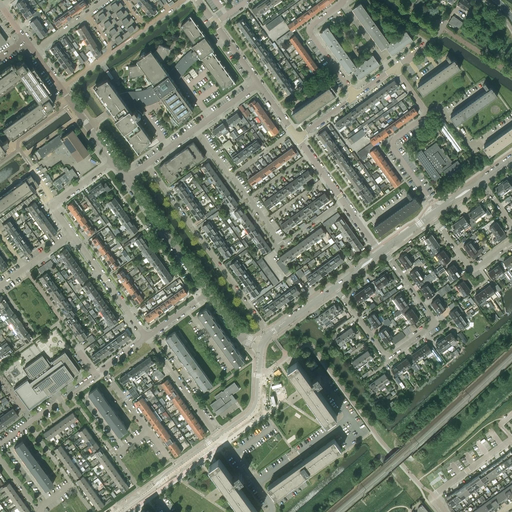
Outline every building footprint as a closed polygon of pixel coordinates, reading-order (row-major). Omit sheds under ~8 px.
[(22,0),(16,4),(20,9),(26,4),(23,0),(22,0)] [(83,0),(78,4),(83,10),(88,6),(83,0)] [(117,4),(116,2),(117,2),(115,0),(114,0),(105,7),(108,10),(109,11),(112,9),(114,12),(121,8),(121,7),(123,6),(120,2),(117,4)] [(269,8),(273,6),(269,0),(264,0),(264,1),(269,8)] [(321,9),(326,6),(322,0),(321,0),(316,0),(315,1),(317,4),(321,9)] [(470,2),(466,0),(459,0),(457,3),(466,9),(470,2)] [(152,6),(148,1),(141,7),(145,11),(152,6)] [(260,4),(265,11),(269,8),(264,1),(260,4)] [(370,17),(360,3),(352,9),(357,15),(355,16),(356,18),(358,16),(362,22),(370,17)] [(30,9),(26,4),(20,9),(23,14),(30,9)] [(78,4),(74,7),(78,13),(83,10),(78,4)] [(256,6),(261,14),(265,11),(260,4),(256,6)] [(317,4),(312,7),(316,13),(321,9),(317,4)] [(155,10),(152,6),(145,11),(149,16),(152,13),(154,15),(158,12),(156,10),(155,10)] [(261,14),(256,6),(252,9),(257,17),(261,14)] [(74,7),(69,11),(73,17),(78,13),(74,7)] [(307,11),(311,16),(316,13),(312,7),(307,11)] [(123,12),(122,10),(121,8),(114,12),(111,15),(114,18),(114,19),(117,16),(120,20),(126,15),(128,14),(126,10),(123,12)] [(39,12),(38,10),(33,14),(30,9),(23,14),(27,19),(33,15),(34,16),(39,12)] [(108,10),(105,12),(102,9),(94,15),(96,19),(99,17),(100,19),(101,21),(101,22),(108,17),(111,15),(109,11),(108,10)] [(68,20),(73,17),(69,11),(64,14),(68,20)] [(307,11),(302,14),(306,20),(311,16),(307,11)] [(40,23),(37,19),(42,15),(39,12),(34,16),(36,19),(30,23),(33,28),(40,23)] [(64,14),(59,18),(63,24),(68,20),(64,14)] [(297,18),(301,23),(306,20),(302,14),(297,18)] [(128,19),(127,18),(128,17),(126,15),(120,20),(117,22),(119,26),(120,26),(123,24),(125,27),(132,23),(134,21),(131,17),(128,19)] [(449,22),(459,29),(463,22),(453,15),(449,22)] [(114,18),(111,20),(108,17),(101,22),(101,21),(99,23),(102,27),(105,25),(106,26),(105,27),(107,29),(114,24),(117,22),(114,19),(114,18)] [(372,36),(379,30),(370,17),(362,22),(366,29),(364,30),(365,31),(367,30),(372,36)] [(63,24),(59,18),(54,22),(58,27),(63,24)] [(167,53),(170,48),(159,44),(158,47),(156,50),(154,53),(151,50),(145,54),(144,52),(141,54),(143,56),(137,60),(139,63),(136,65),(132,65),(129,66),(130,77),(135,76),(141,75),(146,73),(154,84),(153,85),(153,86),(152,86),(148,88),(144,90),(140,91),(135,91),(131,91),(128,92),(124,92),(122,93),(120,93),(119,94),(108,78),(97,84),(98,85),(95,86),(94,85),(111,109),(109,111),(110,113),(112,112),(113,112),(117,118),(115,119),(120,125),(119,126),(139,153),(139,152),(147,144),(152,140),(139,122),(137,118),(143,114),(141,112),(139,111),(138,110),(141,107),(144,106),(149,105),(154,103),(158,101),(163,98),(166,103),(176,116),(173,118),(179,124),(178,125),(189,115),(188,115),(187,114),(193,110),(175,85),(176,85),(174,82),(177,80),(179,78),(181,76),(183,74),(185,72),(188,68),(191,64),(195,61),(200,57),(201,58),(203,57),(223,85),(221,86),(223,89),(232,84),(232,83),(231,82),(234,80),(229,74),(228,75),(226,73),(228,72),(225,68),(223,69),(222,67),(223,66),(220,62),(219,63),(217,61),(219,60),(216,56),(215,57),(213,55),(214,53),(212,50),(214,49),(209,43),(210,43),(192,18),(190,20),(189,19),(189,18),(181,25),(183,28),(184,27),(196,43),(192,46),(194,48),(192,49),(187,53),(182,58),(178,63),(175,66),(172,70),(168,73),(160,63),(164,58),(167,53)] [(240,28),(246,23),(242,18),(236,23),(240,28)] [(292,22),(296,27),(301,23),(297,18),(292,22)] [(291,30),(291,31),(296,27),(292,22),(287,25),(291,30)] [(43,28),(40,23),(33,28),(37,33),(43,28)] [(50,27),(52,30),(54,28),(50,23),(48,25),(44,28),(43,28),(37,33),(41,38),(47,33),(45,30),(50,27)] [(134,27),(133,25),(134,25),(132,23),(125,27),(128,31),(125,33),(128,37),(140,29),(137,25),(134,27)] [(243,33),(250,28),(246,23),(240,28),(243,33)] [(119,26),(116,28),(114,24),(107,29),(105,31),(107,34),(110,32),(111,34),(112,37),(119,32),(122,30),(120,26),(119,26)] [(77,29),(81,34),(88,30),(84,25),(77,29)] [(332,33),(328,27),(327,27),(320,32),(324,38),(322,40),(323,41),(325,40),(329,46),(337,40),(333,34),(335,33),(333,31),(332,33)] [(247,38),(253,33),(250,28),(243,33),(247,38)] [(91,35),(88,30),(81,34),(84,40),(91,35)] [(379,30),(372,36),(376,42),(374,43),(375,45),(377,43),(381,49),(386,46),(389,44),(389,43),(379,30)] [(389,44),(386,46),(387,48),(386,48),(391,55),(412,40),(406,31),(389,43),(389,44)] [(125,33),(122,35),(119,32),(112,37),(110,38),(113,42),(116,40),(117,41),(116,42),(118,44),(128,37),(125,33)] [(251,43),(257,39),(253,33),(247,38),(251,43)] [(94,41),(91,35),(84,40),(87,45),(94,41)] [(292,44),(298,40),(295,35),(292,37),(290,39),(289,39),(292,44)] [(66,37),(61,41),(65,46),(70,42),(66,37)] [(254,48),(261,44),(257,39),(251,43),(254,48)] [(302,45),(298,40),(292,44),(296,49),(302,45)] [(339,59),(347,54),(343,48),(344,47),(343,45),(341,46),(337,40),(329,46),(334,52),(332,53),(333,55),(335,53),(339,59)] [(87,45),(90,50),(98,46),(94,41),(87,45)] [(50,48),(54,54),(61,49),(57,44),(50,48)] [(258,53),(264,49),(261,44),(254,48),(258,53)] [(300,54),(305,50),(302,45),(296,49),(300,54)] [(90,50),(94,55),(97,54),(101,51),(98,46),(90,50)] [(64,54),(61,49),(54,54),(58,59),(64,54)] [(262,58),(268,54),(264,49),(258,53),(262,58)] [(309,55),(305,50),(300,54),(303,59),(309,55)] [(58,59),(61,63),(68,59),(64,54),(58,59)] [(265,63),(272,59),(268,54),(262,58),(265,63)] [(347,54),(339,59),(343,65),(341,67),(342,68),(344,67),(349,73),(350,72),(351,71),(353,70),(356,67),(355,66),(352,61),(354,60),(352,58),(351,59),(347,54)] [(309,55),(303,59),(307,64),(312,60),(309,55)] [(356,67),(353,70),(354,71),(354,72),(358,78),(379,63),(373,55),(358,65),(358,64),(355,66),(356,67)] [(452,61),(451,59),(448,56),(446,57),(450,63),(417,86),(423,94),(460,68),(457,63),(456,62),(454,60),(452,61)] [(61,63),(65,68),(72,64),(68,59),(61,63)] [(269,68),(275,64),(272,59),(265,63),(269,68)] [(10,63),(0,70),(0,123),(9,137),(10,138),(11,139),(47,114),(45,112),(47,111),(47,110),(46,109),(49,106),(49,107),(49,106),(50,105),(50,106),(51,106),(50,105),(53,103),(54,103),(52,101),(50,98),(47,94),(50,91),(33,67),(30,70),(27,66),(23,60),(23,61),(20,63),(19,62),(19,63),(18,64),(18,63),(18,64),(15,66),(14,65),(14,64),(12,66),(10,63)] [(316,65),(312,60),(307,64),(310,69),(316,65)] [(72,64),(65,68),(69,74),(75,69),(72,64)] [(273,73),(279,69),(275,64),(269,68),(273,73)] [(319,70),(316,65),(310,69),(314,74),(319,70)] [(276,79),(283,74),(279,69),(273,73),(276,79)] [(280,84),(286,79),(283,74),(276,79),(280,84)] [(284,89),(290,84),(286,79),(280,84),(284,89)] [(397,90),(395,88),(398,86),(394,80),(389,84),(393,90),(395,92),(397,90)] [(489,89),(487,87),(485,83),(483,85),(487,90),(450,117),(456,125),(497,95),(494,91),(494,90),(493,89),(493,90),(491,87),(489,89)] [(294,89),(292,86),(290,84),(284,89),(288,94),(294,89)] [(292,113),(298,121),(337,93),(332,86),(331,85),(330,84),(328,85),(329,87),(292,113)] [(389,84),(384,87),(388,93),(393,90),(389,84)] [(388,93),(384,87),(379,91),(383,97),(384,97),(385,99),(390,95),(388,93)] [(379,100),(383,97),(379,91),(374,94),(379,100)] [(369,98),(374,104),(379,100),(374,94),(369,98)] [(364,101),(369,107),(374,104),(369,98),(364,101)] [(255,110),(260,106),(257,102),(256,102),(254,100),(248,105),(250,107),(252,106),(255,110)] [(360,105),(364,111),(369,107),(364,101),(360,105)] [(355,108),(359,114),(364,111),(360,105),(355,108)] [(255,110),(259,115),(264,111),(260,106),(255,110)] [(408,111),(412,116),(418,113),(414,107),(408,111)] [(355,108),(350,112),(354,118),(359,114),(355,108)] [(259,115),(262,120),(268,116),(264,111),(259,115)] [(412,116),(408,111),(403,114),(407,120),(412,116)] [(350,112),(345,115),(349,121),(354,118),(350,112)] [(232,117),(237,123),(241,119),(244,123),(246,121),(241,113),(239,115),(237,113),(232,117)] [(399,118),(403,123),(407,120),(403,114),(399,118)] [(351,124),(349,121),(345,115),(340,119),(344,125),(346,127),(351,124)] [(262,125),(263,127),(271,121),(268,116),(262,120),(263,122),(262,123),(262,125)] [(237,123),(232,117),(227,120),(231,127),(237,123)] [(394,121),(398,127),(403,123),(399,118),(394,121)] [(346,127),(344,125),(340,119),(335,122),(336,123),(335,124),(340,131),(346,127)] [(398,127),(394,121),(392,119),(387,123),(389,125),(393,131),(398,127)] [(269,130),(275,126),(271,121),(263,127),(267,132),(269,130)] [(444,122),(438,125),(457,151),(463,148),(451,132),(444,122)] [(0,123),(0,141),(1,143),(6,139),(6,140),(7,141),(7,142),(9,141),(11,139),(10,138),(9,137),(0,123)] [(226,134),(229,132),(228,129),(223,123),(218,127),(222,133),(224,132),(226,134)] [(71,154),(75,160),(87,152),(72,130),(75,128),(74,126),(73,125),(36,151),(42,158),(54,150),(57,154),(61,152),(64,153),(67,157),(71,154)] [(384,129),(388,134),(393,131),(389,125),(384,129)] [(275,126),(269,130),(273,135),(278,131),(275,126)] [(511,126),(483,147),(489,155),(511,138),(511,126)] [(217,137),(222,133),(218,127),(213,130),(217,137)] [(379,132),(383,138),(388,134),(384,129),(379,132)] [(317,135),(320,140),(328,134),(325,130),(317,135)] [(374,136),(378,141),(383,138),(379,132),(374,136)] [(252,144),(256,150),(261,146),(259,143),(261,141),(255,133),(252,135),(256,140),(252,144)] [(323,144),(331,138),(328,134),(320,140),(323,144)] [(378,141),(374,136),(369,139),(372,143),(373,145),(378,141)] [(331,138),(323,144),(326,148),(334,142),(331,138)] [(168,179),(170,182),(180,175),(177,171),(192,161),(194,164),(204,157),(202,154),(201,151),(200,151),(193,142),(190,145),(187,146),(185,148),(178,153),(176,154),(174,156),(167,161),(164,162),(163,164),(159,167),(166,176),(165,177),(168,179)] [(329,151),(336,146),(334,142),(326,148),(329,151)] [(448,178),(462,167),(457,160),(452,164),(436,142),(423,152),(421,150),(415,154),(434,181),(440,176),(439,174),(443,171),(448,178)] [(247,147),(251,153),(256,150),(252,144),(247,147)] [(332,155),(339,150),(336,146),(329,151),(332,155)] [(251,153),(247,147),(242,150),(246,157),(251,153)] [(296,153),(297,155),(300,154),(295,147),(293,149),(292,148),(287,151),(291,157),(296,153)] [(369,152),(373,157),(379,153),(376,148),(369,152)] [(246,157),(242,150),(237,154),(241,160),(246,157)] [(339,150),(332,155),(335,159),(342,154),(339,150)] [(291,157),(287,151),(282,155),(286,160),(291,157)] [(379,153),(373,157),(376,162),(383,158),(379,153)] [(241,160),(237,154),(232,158),(236,164),(241,160)] [(342,154),(335,159),(337,163),(345,158),(342,154)] [(277,158),(281,164),(286,160),(282,155),(277,158)] [(268,165),(272,171),(277,167),(272,162),(269,157),(266,159),(270,164),(268,165)] [(272,162),(277,167),(281,164),(277,158),(272,162)] [(345,158),(337,163),(340,167),(348,162),(345,158)] [(380,167),(386,163),(383,158),(376,162),(380,167)] [(263,169),(267,174),(272,171),(268,165),(267,165),(264,160),(262,162),(265,167),(263,169)] [(351,165),(351,166),(352,165),(349,160),(348,162),(340,167),(343,171),(351,165)] [(201,167),(205,173),(212,168),(208,163),(201,167)] [(386,163),(380,167),(383,172),(390,167),(386,163)] [(263,169),(259,164),(257,166),(260,171),(258,172),(262,178),(267,174),(263,169)] [(351,165),(343,171),(346,175),(353,169),(351,166),(351,165)] [(52,182),(58,190),(77,176),(72,168),(68,170),(66,166),(62,169),(65,173),(52,182)] [(387,177),(393,172),(390,167),(383,172),(387,177)] [(209,178),(215,173),(212,168),(205,173),(209,178)] [(302,174),(307,180),(313,177),(308,170),(305,172),(302,169),(300,171),(302,174)] [(356,173),(353,169),(346,175),(349,179),(356,173)] [(262,178),(258,172),(253,176),(257,182),(262,178)] [(352,183),(359,177),(361,176),(358,172),(356,173),(349,179),(352,183)] [(397,177),(393,172),(387,177),(390,182),(397,177)] [(212,183),(219,178),(215,173),(209,178),(212,183)] [(302,174),(300,175),(299,173),(298,174),(297,173),(295,175),(297,178),(302,184),(307,180),(302,174)] [(38,185),(34,180),(30,175),(0,196),(0,210),(30,188),(33,192),(36,190),(34,188),(38,185)] [(257,182),(253,176),(248,180),(252,185),(257,182)] [(186,180),(186,179),(184,177),(175,183),(177,186),(174,188),(178,193),(185,188),(187,186),(184,181),(186,180)] [(297,178),(294,180),(292,177),(289,179),(291,182),(296,188),(302,184),(297,178)] [(355,187),(362,181),(359,177),(352,183),(355,187)] [(400,182),(397,177),(390,182),(394,187),(400,182)] [(219,178),(212,183),(216,188),(223,183),(219,178)] [(511,182),(510,184),(507,179),(501,184),(506,191),(511,186),(511,182)] [(286,186),(291,192),(296,188),(291,182),(288,184),(286,181),(284,183),(286,186)] [(355,187),(358,191),(365,185),(362,181),(355,187)] [(95,186),(100,193),(106,189),(107,191),(111,189),(106,182),(103,185),(101,182),(95,186)] [(220,193),(227,188),(223,183),(216,188),(220,193)] [(506,191),(501,184),(495,188),(501,195),(506,191)] [(285,196),(291,192),(286,186),(283,188),(281,185),(278,187),(280,190),(285,196)] [(368,189),(365,185),(358,191),(360,195),(368,189)] [(100,193),(95,186),(90,190),(92,192),(88,195),(98,208),(101,205),(95,197),(100,193)] [(185,188),(178,193),(182,198),(189,193),(185,188)] [(227,188),(220,193),(223,198),(230,194),(227,188)] [(280,200),(285,196),(280,190),(277,192),(275,189),(273,191),(275,194),(280,200)] [(368,189),(360,195),(363,199),(371,193),(368,189)] [(319,197),(324,204),(329,200),(324,193),(321,195),(319,192),(316,194),(318,197),(319,197)] [(189,193),(182,198),(186,204),(193,199),(189,193)] [(274,204),(280,200),(275,194),(272,196),(270,193),(267,195),(269,198),(270,197),(274,204)] [(371,193),(363,199),(366,203),(374,197),(371,193)] [(225,205),(227,203),(234,199),(230,194),(223,198),(225,201),(223,203),(225,205)] [(313,201),(318,207),(324,204),(319,197),(318,197),(316,199),(313,196),(311,198),(313,201)] [(112,208),(119,203),(115,197),(108,202),(112,208)] [(269,208),(274,204),(270,197),(269,198),(266,200),(264,197),(262,199),(269,208)] [(374,226),(379,234),(421,205),(417,200),(418,200),(417,199),(415,197),(374,226)] [(72,201),(73,202),(67,205),(71,210),(79,205),(75,199),(72,201)] [(190,209),(197,204),(193,199),(186,204),(190,209)] [(238,204),(234,199),(227,203),(231,209),(229,209),(231,212),(237,208),(235,206),(238,204)] [(308,205),(313,211),(318,207),(313,201),(310,203),(308,200),(305,202),(307,205),(308,205)] [(29,212),(37,206),(34,201),(26,207),(29,212)] [(115,213),(122,208),(119,203),(112,208),(115,213)] [(194,215),(201,210),(197,204),(190,209),(194,215)] [(302,209),(307,215),(313,211),(308,205),(307,205),(305,207),(302,204),(300,206),(302,209)] [(79,205),(71,210),(74,215),(80,211),(82,210),(79,205)] [(480,205),(474,209),(480,216),(485,212),(488,215),(490,214),(486,207),(483,209),(480,205)] [(32,216),(40,210),(37,206),(29,212),(32,216)] [(205,215),(207,218),(217,210),(215,207),(205,215)] [(119,218),(126,213),(122,208),(115,213),(119,218)] [(238,218),(244,213),(240,208),(234,213),(238,218)] [(297,213),(302,219),(307,215),(302,209),(299,211),(297,208),(295,210),(297,213)] [(469,219),(474,226),(476,224),(474,220),(480,216),(474,209),(469,213),(472,218),(469,219)] [(35,221),(44,215),(40,210),(32,216),(35,221)] [(205,215),(201,210),(194,215),(198,220),(205,215)] [(78,220),(83,216),(80,211),(74,215),(78,220)] [(207,219),(209,221),(220,213),(218,211),(207,219)] [(291,217),(296,223),(302,219),(297,213),(294,215),(292,212),(289,214),(291,217)] [(123,224),(130,219),(126,213),(119,218),(123,224)] [(244,213),(238,218),(241,223),(248,218),(244,213)] [(38,225),(47,219),(44,215),(35,221),(38,225)] [(83,216),(78,220),(82,225),(87,221),(83,216)] [(286,221),(291,227),(296,223),(291,217),(288,219),(286,216),(284,218),(286,221)] [(339,226),(345,222),(342,217),(341,217),(338,219),(336,221),(335,222),(339,226)] [(474,226),(469,219),(467,221),(464,217),(458,221),(463,228),(469,224),(471,227),(474,226)] [(5,229),(14,223),(10,218),(2,224),(5,229)] [(241,223),(245,228),(252,223),(248,218),(241,223)] [(47,219),(38,225),(42,229),(50,223),(47,219)] [(91,226),(93,224),(89,219),(87,221),(82,225),(85,230),(91,226)] [(127,229),(134,224),(130,219),(123,224),(127,229)] [(285,231),(291,227),(286,221),(283,223),(281,220),(278,222),(285,231)] [(489,228),(493,232),(500,227),(498,224),(496,222),(494,223),(492,220),(483,227),(486,230),(489,228)] [(206,231),(213,226),(209,221),(202,226),(206,231)] [(460,231),(463,228),(458,221),(452,225),(455,229),(453,231),(455,234),(457,238),(462,234),(460,231)] [(345,222),(339,226),(342,231),(349,227),(345,222)] [(8,233),(17,227),(14,223),(5,229),(8,233)] [(42,229),(45,234),(53,228),(50,223),(42,229)] [(252,223),(245,228),(249,233),(255,229),(252,223)] [(134,224),(127,229),(131,235),(138,229),(134,224)] [(91,226),(85,230),(89,235),(94,231),(95,233),(97,231),(95,227),(93,229),(91,226)] [(217,232),(213,226),(206,231),(210,237),(217,232)] [(17,227),(8,233),(12,238),(20,232),(17,227)] [(346,236),(352,231),(349,227),(342,231),(346,236)] [(503,230),(500,227),(493,232),(496,237),(493,240),(495,243),(497,241),(498,242),(505,236),(503,233),(504,232),(502,230),(503,230)] [(53,228),(45,234),(48,238),(56,232),(53,228)] [(316,231),(320,238),(326,234),(321,228),(316,231)] [(252,238),(259,234),(255,229),(249,233),(252,238)] [(221,237),(223,235),(219,230),(217,232),(210,237),(214,242),(221,237)] [(320,238),(316,231),(310,235),(315,242),(320,238)] [(352,231),(346,236),(349,241),(356,236),(352,231)] [(12,238),(15,242),(23,236),(20,232),(12,238)] [(96,244),(101,240),(103,239),(98,233),(92,237),(93,239),(92,239),(96,244)] [(146,240),(142,235),(140,233),(129,241),(123,245),(125,248),(130,244),(130,245),(136,241),(139,245),(146,240)] [(256,243),(263,238),(259,234),(252,238),(256,243)] [(428,244),(435,239),(431,234),(427,238),(425,235),(420,239),(421,242),(425,240),(428,244)] [(315,242),(310,235),(305,239),(310,245),(315,242)] [(23,236),(15,242),(18,246),(26,240),(23,236)] [(356,236),(349,241),(353,246),(359,241),(356,236)] [(218,248),(225,243),(221,237),(214,242),(218,248)] [(260,248),(266,244),(263,238),(256,243),(260,248)] [(305,239),(300,242),(305,249),(310,245),(305,239)] [(435,239),(428,244),(432,250),(429,252),(430,254),(438,249),(437,246),(439,245),(435,239)] [(21,251),(29,245),(26,240),(18,246),(21,251)] [(101,240),(96,244),(99,249),(104,245),(101,240)] [(139,245),(143,251),(150,246),(146,240),(139,245)] [(359,241),(353,246),(356,251),(363,247),(359,241)] [(466,252),(474,246),(471,241),(463,246),(465,248),(464,249),(466,252)] [(296,246),(300,252),(305,249),(300,242),(296,246)] [(218,248),(222,253),(228,248),(225,243),(218,248)] [(339,253),(341,252),(335,243),(332,245),(339,253)] [(270,249),(266,244),(260,248),(263,254),(270,249)] [(33,249),(29,245),(21,251),(24,255),(33,249)] [(104,245),(99,249),(103,254),(108,250),(104,245)] [(143,251),(147,256),(154,251),(150,246),(143,251)] [(300,252),(296,246),(290,250),(295,256),(300,252)] [(474,246),(466,252),(469,255),(469,254),(471,257),(471,256),(474,259),(481,254),(480,253),(483,251),(482,248),(478,251),(474,246)] [(60,260),(70,253),(66,248),(59,253),(61,256),(57,259),(55,257),(51,259),(55,264),(58,262),(60,260)] [(228,248),(222,253),(226,258),(232,253),(228,248)] [(438,249),(430,254),(432,257),(435,255),(439,260),(447,254),(444,251),(442,250),(440,251),(438,249)] [(108,250),(103,254),(106,259),(112,255),(108,250)] [(285,253),(290,260),(295,256),(290,250),(285,253)] [(150,261),(157,256),(154,251),(147,256),(145,257),(149,263),(150,262),(150,261)] [(64,260),(66,263),(73,258),(70,253),(60,260),(61,262),(64,260)] [(285,264),(290,260),(285,253),(280,257),(281,259),(282,261),(284,263),(285,264)] [(333,257),(338,264),(344,260),(339,253),(333,257)] [(401,264),(409,258),(405,253),(398,258),(400,260),(399,260),(401,264)] [(447,254),(439,260),(442,265),(450,260),(448,258),(449,257),(447,254)] [(112,255),(106,259),(110,264),(115,260),(112,255)] [(154,267),(161,262),(157,256),(150,261),(150,262),(154,267)] [(338,264),(333,257),(328,261),(333,268),(338,264)] [(508,268),(511,265),(511,263),(507,257),(505,259),(505,260),(503,261),(508,268)] [(68,269),(70,268),(77,263),(73,258),(66,263),(68,266),(67,267),(67,268),(68,269)] [(413,263),(409,258),(401,264),(404,267),(404,266),(406,268),(408,267),(409,269),(421,261),(419,259),(413,263)] [(115,260),(110,264),(113,269),(119,265),(115,260)] [(230,265),(234,270),(241,265),(237,260),(230,265)] [(322,265),(327,272),(333,268),(328,261),(322,265)] [(423,264),(421,261),(409,269),(411,272),(409,273),(411,275),(410,276),(412,279),(420,273),(417,268),(423,264)] [(158,272),(165,267),(161,262),(154,267),(158,272)] [(73,273),(80,268),(77,263),(70,268),(73,273)] [(245,270),(247,269),(243,263),(241,265),(234,270),(238,275),(245,270)] [(446,270),(450,275),(458,269),(455,266),(453,264),(446,270)] [(317,269),(322,276),(327,272),(322,265),(317,269)] [(496,266),(492,268),(498,276),(503,272),(498,265),(496,266)] [(162,278),(169,272),(165,267),(158,272),(162,278)] [(77,278),(84,273),(80,268),(73,273),(75,276),(73,278),(74,280),(77,278)] [(498,276),(492,268),(490,270),(490,271),(488,272),(493,279),(498,276)] [(312,273),(317,280),(322,276),(317,269),(312,273)] [(458,269),(450,275),(453,280),(461,275),(459,273),(460,272),(458,269)] [(120,279),(126,275),(122,270),(116,274),(120,279)] [(245,270),(238,275),(242,281),(249,276),(245,270)] [(317,280),(312,273),(310,271),(305,275),(306,277),(311,284),(317,280)] [(43,283),(50,278),(46,272),(39,278),(43,283)] [(162,278),(166,283),(173,278),(169,272),(162,278)] [(84,273),(77,278),(80,283),(87,278),(84,273)] [(289,277),(293,282),(298,279),(294,273),(289,277)] [(420,273),(412,279),(415,282),(415,281),(417,283),(419,282),(420,284),(431,276),(430,274),(424,278),(420,273)] [(378,277),(384,285),(389,281),(390,283),(393,281),(388,274),(385,276),(384,274),(382,275),(381,275),(378,277)] [(126,275),(120,279),(124,284),(129,280),(126,275)] [(249,276),(242,281),(246,286),(252,281),(249,276)] [(423,294),(431,288),(427,283),(433,279),(431,276),(420,284),(422,287),(420,288),(422,290),(421,291),(423,294)] [(384,285),(378,277),(375,279),(376,280),(374,281),(377,286),(375,288),(378,293),(381,291),(379,289),(384,285)] [(50,278),(43,283),(47,288),(54,283),(50,278)] [(129,280),(124,284),(127,288),(133,285),(133,284),(129,280)] [(459,290),(467,285),(465,282),(464,282),(463,280),(456,286),(459,290)] [(86,291),(93,286),(90,281),(83,286),(86,291)] [(252,281),(246,286),(249,291),(256,286),(252,281)] [(54,283),(47,288),(50,293),(57,288),(54,283)] [(138,288),(135,283),(133,284),(133,285),(127,288),(131,293),(136,289),(136,290),(138,288)] [(289,289),(294,296),(300,292),(295,285),(289,289)] [(378,293),(375,288),(372,290),(369,285),(367,286),(366,286),(363,288),(364,289),(369,296),(374,292),(376,295),(378,293)] [(467,285),(459,290),(463,296),(470,291),(469,289),(470,288),(467,285)] [(498,291),(495,286),(492,288),(490,285),(488,286),(488,285),(484,288),(485,288),(490,296),(495,292),(496,293),(498,291)] [(93,286),(86,291),(90,296),(97,291),(93,286)] [(177,289),(182,297),(187,293),(182,286),(177,289)] [(256,286),(249,291),(255,299),(269,289),(267,287),(265,288),(260,291),(256,286)] [(57,288),(50,293),(54,298),(61,293),(57,288)] [(435,293),(431,288),(423,294),(426,297),(428,299),(435,293)] [(490,296),(485,288),(483,290),(483,289),(479,292),(485,299),(490,296)] [(136,289),(131,293),(134,298),(140,294),(136,290),(136,289)] [(173,295),(177,300),(182,297),(177,289),(175,291),(176,293),(173,295)] [(284,293),(289,300),(294,296),(289,289),(284,293)] [(369,296),(364,289),(362,290),(361,289),(358,292),(364,300),(369,296)] [(97,291),(90,296),(93,301),(100,296),(97,291)] [(391,295),(389,292),(389,291),(381,296),(384,300),(391,295)] [(364,300),(358,292),(355,294),(356,294),(354,296),(359,303),(364,300)] [(485,299),(479,292),(476,294),(477,294),(475,296),(480,303),(485,299)] [(61,293),(54,298),(57,303),(65,298),(61,293)] [(173,304),(177,300),(173,295),(172,293),(167,296),(173,304)] [(289,300),(284,293),(281,295),(279,293),(277,295),(284,304),(289,300)] [(396,303),(404,298),(402,295),(401,296),(400,293),(396,296),(395,294),(390,297),(391,300),(393,298),(396,303)] [(140,294),(134,298),(138,303),(143,299),(140,294)] [(273,301),(278,308),(284,304),(277,295),(275,296),(276,298),(273,301)] [(100,296),(93,301),(97,306),(104,301),(100,296)] [(168,307),(173,304),(167,296),(165,298),(167,300),(164,302),(168,307)] [(65,298),(57,303),(61,308),(68,303),(65,298)] [(404,298),(396,303),(400,309),(407,304),(406,302),(407,301),(404,298)] [(434,309),(442,303),(438,298),(431,303),(432,305),(432,306),(434,309)] [(168,307),(164,302),(162,300),(158,303),(163,311),(168,307)] [(104,301),(97,306),(100,310),(107,305),(104,301)] [(273,301),(268,305),(273,312),(278,308),(273,301)] [(68,303),(61,308),(65,313),(72,308),(68,303)] [(158,314),(163,311),(158,303),(153,307),(158,314)] [(442,303),(434,309),(436,312),(437,311),(439,314),(446,308),(442,303)] [(455,305),(450,309),(452,311),(449,313),(451,315),(450,315),(452,318),(453,318),(460,313),(461,312),(463,311),(457,303),(455,305)] [(10,308),(7,304),(0,308),(0,312),(1,315),(10,308)] [(335,317),(341,313),(343,311),(337,304),(335,305),(334,304),(329,308),(335,317)] [(107,305),(100,310),(104,315),(111,310),(107,305)] [(273,312),(268,305),(262,309),(267,316),(273,312)] [(153,318),(158,314),(153,307),(151,308),(152,310),(149,312),(153,318)] [(14,313),(10,308),(1,315),(5,320),(5,319),(14,313)] [(65,313),(68,318),(73,315),(76,313),(72,308),(65,313)] [(207,328),(216,321),(212,317),(213,316),(211,313),(210,313),(206,308),(197,315),(207,328)] [(330,321),(335,317),(329,308),(324,312),(329,318),(329,319),(330,321)] [(370,323),(378,317),(374,312),(376,311),(374,309),(369,312),(371,315),(367,317),(368,319),(368,320),(370,323)] [(407,319),(415,313),(413,310),(412,311),(411,309),(404,314),(407,319)] [(111,310),(104,315),(107,320),(114,315),(111,310)] [(153,318),(149,312),(144,316),(148,321),(153,318)] [(329,318),(324,312),(319,315),(323,322),(329,319),(329,318)] [(9,324),(18,318),(14,313),(5,319),(5,320),(9,324)] [(415,313),(407,319),(411,324),(413,323),(418,319),(417,317),(417,316),(415,313)] [(456,323),(464,318),(460,313),(453,318),(454,320),(456,323)] [(472,315),(471,313),(470,313),(467,315),(468,315),(464,318),(456,323),(458,327),(459,326),(460,328),(464,325),(466,328),(469,326),(469,322),(467,318),(472,315)] [(70,325),(77,320),(73,315),(68,318),(66,320),(70,325)] [(118,320),(114,315),(107,320),(111,325),(103,331),(105,333),(119,323),(117,321),(118,320)] [(378,317),(370,323),(372,326),(373,326),(374,328),(381,322),(378,317)] [(21,323),(18,318),(9,324),(12,329),(21,323)] [(77,320),(70,325),(73,330),(81,325),(77,320)] [(216,321),(207,328),(216,341),(225,334),(222,330),(223,329),(220,326),(219,326),(216,321)] [(24,328),(21,323),(12,329),(15,334),(24,328)] [(81,325),(73,330),(77,335),(84,330),(81,325)] [(350,338),(353,336),(356,334),(351,327),(346,331),(350,338)] [(381,338),(389,332),(385,327),(378,333),(379,334),(379,335),(381,338)] [(19,339),(28,333),(24,328),(15,334),(19,339)] [(84,330),(77,335),(81,340),(88,335),(84,330)] [(121,334),(125,341),(130,338),(126,331),(121,334)] [(175,351),(184,344),(174,331),(166,338),(169,343),(168,343),(171,347),(172,346),(175,351)] [(350,338),(346,331),(340,335),(345,342),(350,338)] [(464,343),(468,341),(461,331),(457,334),(464,343)] [(392,337),(392,336),(389,332),(381,338),(383,341),(384,341),(385,343),(391,339),(392,337)] [(456,340),(453,336),(451,332),(449,334),(448,333),(445,335),(445,336),(451,343),(456,340)] [(28,333),(19,339),(23,344),(32,338),(28,333)] [(116,338),(121,345),(125,341),(121,334),(116,338)] [(225,334),(216,341),(226,354),(235,347),(231,343),(232,342),(230,339),(229,339),(225,334)] [(340,335),(335,339),(337,341),(335,343),(338,347),(345,342),(340,335)] [(440,339),(446,347),(451,343),(445,336),(444,337),(443,337),(440,339)] [(111,341),(116,348),(121,345),(116,338),(111,341)] [(441,350),(446,347),(440,339),(437,341),(437,342),(435,343),(438,347),(436,349),(440,354),(442,352),(441,350)] [(0,344),(7,353),(12,349),(5,341),(0,344)] [(106,345),(111,352),(116,348),(111,341),(106,345)] [(184,344),(175,351),(179,356),(178,356),(180,360),(181,359),(185,364),(193,357),(184,344)] [(435,350),(432,352),(426,344),(424,345),(424,344),(421,347),(427,355),(428,357),(433,353),(438,360),(441,358),(435,350)] [(101,348),(106,355),(111,352),(106,345),(101,348)] [(235,347),(226,354),(236,367),(244,361),(241,356),(242,355),(239,352),(238,352),(235,347)] [(419,348),(416,350),(422,358),(427,355),(421,347),(419,349),(419,348)] [(96,352),(101,359),(106,355),(101,348),(96,352)] [(362,354),(367,361),(372,357),(367,350),(362,354)] [(411,355),(416,362),(422,358),(416,350),(413,353),(411,355)] [(28,409),(79,372),(64,351),(49,362),(48,363),(42,355),(24,368),(30,376),(29,377),(13,389),(28,409)] [(101,359),(96,352),(91,356),(96,362),(101,359)] [(362,365),(367,361),(362,354),(357,358),(362,365)] [(149,366),(154,362),(150,356),(145,360),(149,366)] [(193,357),(185,364),(188,369),(187,369),(190,373),(191,372),(194,377),(203,371),(193,357)] [(362,365),(357,358),(352,362),(357,368),(362,365)] [(401,361),(401,362),(406,369),(412,365),(406,358),(404,359),(401,361)] [(151,369),(149,366),(145,360),(140,364),(144,370),(147,367),(149,370),(151,369)] [(314,360),(308,365),(312,370),(318,365),(314,360)] [(310,379),(309,378),(297,361),(287,369),(327,423),(337,416),(318,390),(323,386),(321,383),(320,381),(322,380),(318,373),(313,376),(313,377),(310,379)] [(396,365),(401,373),(406,369),(401,362),(399,363),(399,362),(396,365)] [(144,370),(140,364),(135,368),(141,376),(146,372),(144,370)] [(391,369),(396,376),(401,373),(396,365),(393,367),(391,369)] [(141,376),(135,368),(129,371),(134,377),(136,379),(141,376)] [(133,382),(131,379),(134,377),(129,371),(124,375),(130,383),(133,382)] [(203,371),(194,377),(198,382),(197,383),(200,386),(200,385),(204,391),(213,384),(203,371)] [(379,377),(384,384),(389,380),(384,373),(379,377)] [(126,382),(128,385),(130,383),(124,375),(120,378),(124,384),(126,382)] [(386,386),(384,384),(379,377),(374,381),(379,388),(379,387),(381,390),(386,386)] [(164,389),(171,384),(167,379),(161,384),(164,389)] [(379,388),(374,381),(369,385),(371,387),(368,389),(371,393),(379,388)] [(211,404),(214,409),(212,410),(214,412),(216,411),(218,414),(234,402),(230,396),(239,389),(234,382),(224,389),(225,390),(222,392),(222,391),(215,396),(217,400),(211,404)] [(168,394),(174,389),(171,384),(164,389),(168,394)] [(99,408),(107,402),(97,387),(89,393),(99,408)] [(152,398),(154,396),(150,389),(145,393),(147,396),(149,394),(151,398),(152,398)] [(171,398),(178,394),(174,389),(168,394),(171,398)] [(175,403),(181,399),(178,394),(171,398),(175,403)] [(139,407),(146,402),(142,397),(136,402),(139,407)] [(178,408),(185,404),(181,399),(175,403),(178,408)] [(392,400),(389,403),(393,410),(397,407),(392,400)] [(109,422),(117,416),(107,402),(99,408),(109,422)] [(143,411),(149,407),(146,402),(139,407),(143,411)] [(182,413),(188,408),(185,404),(178,408),(182,413)] [(146,416),(153,412),(149,407),(143,411),(146,416)] [(8,411),(13,418),(18,415),(12,408),(8,411)] [(185,418),(192,413),(188,408),(182,413),(185,418)] [(4,414),(9,421),(13,418),(8,411),(4,414)] [(74,421),(77,419),(78,419),(73,412),(67,416),(72,423),(75,427),(77,425),(74,421)] [(150,421),(156,417),(153,412),(146,416),(150,421)] [(0,418),(4,425),(9,421),(4,414),(3,413),(0,414),(0,418)] [(189,423),(195,418),(192,413),(185,418),(189,423)] [(72,423),(67,416),(62,420),(67,426),(70,430),(72,429),(69,425),(72,423)] [(117,416),(109,422),(119,436),(128,430),(117,416)] [(153,426),(160,421),(156,417),(150,421),(153,426)] [(192,428),(199,423),(195,418),(189,423),(192,428)] [(67,426),(62,420),(58,423),(62,429),(65,434),(67,432),(64,428),(67,426)] [(157,431),(163,426),(160,421),(153,426),(157,431)] [(62,429),(58,423),(53,427),(57,433),(60,437),(62,436),(59,432),(62,429)] [(196,432),(202,428),(199,423),(192,428),(196,432)] [(160,436),(167,431),(163,426),(157,431),(160,436)] [(57,433),(53,427),(48,430),(53,436),(56,440),(57,439),(54,435),(57,433)] [(85,427),(84,428),(79,431),(78,431),(74,434),(75,436),(79,433),(82,436),(88,431),(85,427)] [(202,428),(196,432),(200,438),(206,434),(202,428)] [(53,436),(48,430),(43,433),(48,440),(50,444),(52,443),(50,438),(53,436)] [(85,441),(92,436),(88,431),(82,436),(78,439),(79,441),(83,438),(85,441)] [(164,441),(170,436),(167,431),(160,436),(164,441)] [(89,446),(95,441),(92,436),(85,441),(81,444),(82,445),(86,443),(89,446)] [(167,445),(174,441),(170,436),(164,441),(167,445)] [(267,487),(275,497),(341,449),(334,438),(303,461),(301,459),(299,460),(293,465),(295,467),(267,487)] [(24,461),(32,455),(22,441),(14,447),(24,461)] [(90,447),(93,451),(99,446),(95,441),(89,446),(85,449),(86,450),(90,447)] [(171,450),(177,446),(174,441),(167,445),(171,450)] [(60,444),(54,449),(58,455),(64,450),(69,447),(67,445),(63,448),(60,444)] [(177,446),(171,450),(175,456),(182,451),(177,446)] [(97,457),(104,453),(100,448),(94,453),(94,452),(90,455),(91,457),(95,454),(97,457)] [(64,450),(58,455),(62,459),(68,455),(72,452),(71,450),(67,453),(64,450)] [(101,462),(107,457),(104,453),(97,457),(93,460),(94,462),(98,459),(101,462)] [(34,476),(43,470),(32,455),(24,461),(34,476)] [(68,455),(62,459),(65,464),(71,460),(76,457),(74,455),(70,458),(68,455)] [(511,467),(511,466),(511,463),(506,455),(501,458),(507,466),(508,468),(511,465),(511,467)] [(104,467),(111,462),(107,457),(101,462),(97,465),(98,467),(102,464),(104,467)] [(507,466),(501,458),(497,462),(504,472),(506,471),(504,468),(507,466)] [(232,477),(230,474),(219,459),(209,466),(241,511),(257,511),(240,487),(245,484),(243,481),(242,479),(244,477),(239,470),(234,474),(235,475),(232,477)] [(71,460),(65,464),(69,469),(75,464),(79,461),(78,460),(74,463),(71,460)] [(108,472),(114,467),(111,462),(104,467),(100,470),(101,472),(105,469),(108,472)] [(504,472),(497,462),(492,465),(499,474),(502,472),(503,473),(504,472)] [(75,464),(69,469),(72,474),(79,469),(83,466),(81,465),(77,468),(75,464)] [(499,474),(492,465),(488,468),(495,479),(497,477),(496,476),(499,474)] [(111,477),(118,472),(114,467),(108,472),(104,475),(105,476),(109,474),(111,477)] [(493,480),(495,479),(488,468),(483,472),(489,481),(490,481),(490,482),(493,480)] [(79,469),(72,474),(75,478),(82,474),(86,471),(85,470),(81,473),(79,469)] [(43,470),(34,476),(45,490),(53,484),(43,470)] [(121,477),(118,472),(111,477),(107,480),(109,481),(113,479),(115,482),(121,477)] [(478,475),(486,485),(487,484),(487,483),(489,481),(483,472),(478,475)] [(81,486),(87,481),(91,478),(90,476),(86,479),(83,475),(77,480),(81,486)] [(474,478),(480,487),(483,485),(484,487),(486,485),(478,475),(474,478)] [(116,483),(118,486),(125,482),(121,477),(115,482),(111,484),(111,485),(107,488),(108,489),(112,486),(116,483)] [(469,482),(476,492),(478,491),(477,490),(480,487),(474,478),(469,482)] [(87,481),(81,486),(84,491),(91,486),(95,483),(93,481),(89,484),(87,481)] [(9,482),(7,483),(2,487),(2,486),(0,487),(0,490),(3,488),(5,492),(12,487),(9,482)] [(120,488),(122,491),(122,492),(129,487),(125,482),(118,486),(114,489),(116,491),(120,488)] [(464,485),(471,494),(474,492),(475,493),(476,492),(469,482),(464,485)] [(471,494),(464,485),(460,488),(470,502),(471,501),(468,496),(471,494)] [(91,486),(84,491),(88,496),(94,491),(98,488),(97,486),(93,489),(91,486)] [(501,487),(509,498),(511,495),(511,492),(508,486),(507,487),(505,489),(503,486),(501,487)] [(9,496),(15,492),(12,487),(5,492),(1,494),(3,496),(7,493),(9,496)] [(497,492),(504,501),(509,498),(501,487),(499,489),(500,490),(497,492)] [(468,503),(470,502),(460,488),(455,492),(462,501),(465,499),(468,503)] [(94,491),(88,496),(91,500),(98,496),(102,493),(101,491),(96,494),(94,491)] [(12,501),(19,496),(15,492),(9,496),(5,499),(6,501),(10,498),(12,501)] [(451,495),(458,505),(460,504),(459,503),(462,501),(455,492),(451,495)] [(492,494),(499,504),(504,501),(497,492),(494,494),(494,493),(492,494)] [(488,498),(495,508),(499,504),(492,494),(490,495),(491,496),(488,498)] [(458,505),(451,495),(446,498),(447,501),(446,501),(449,505),(450,504),(452,507),(455,505),(456,506),(458,505)] [(16,506),(22,501),(19,496),(12,501),(8,504),(10,506),(14,503),(16,506)] [(98,496),(91,500),(95,505),(101,500),(105,497),(104,496),(100,499),(98,496)] [(483,501),(490,511),(495,508),(488,498),(485,501),(484,499),(483,501)] [(101,500),(95,505),(98,510),(104,505),(109,502),(107,501),(103,503),(101,500)] [(19,511),(26,506),(22,501),(16,506),(12,509),(13,511),(17,508),(19,511)] [(483,511),(488,511),(490,511),(483,501),(481,502),(482,503),(479,505),(480,506),(483,511)]
